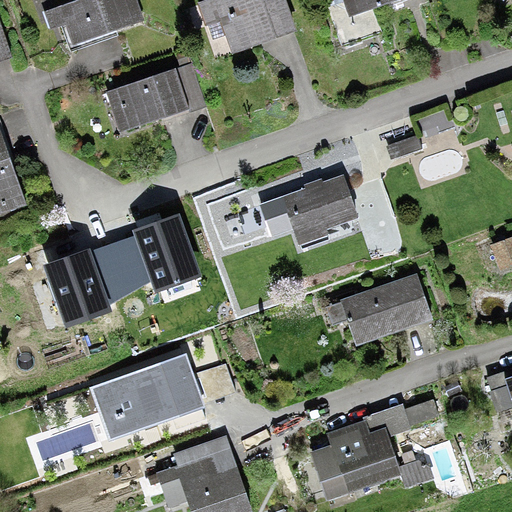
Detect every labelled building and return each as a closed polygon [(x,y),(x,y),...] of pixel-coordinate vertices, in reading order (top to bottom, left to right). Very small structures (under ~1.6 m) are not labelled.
[(132,0),(77,0),(64,5),(77,44),(140,22),(132,0)] [(283,0),(218,0),(224,16),(222,17),(234,52),(294,30),(283,0)] [(325,0),(341,45),(382,31),(374,8),(397,0),(325,0)] [(450,0),(437,0),(430,3),(443,41),(462,34),(450,0)] [(479,0),(450,0),(462,34),(488,25),(479,0)] [(0,61),(12,58),(0,24),(0,61)] [(109,91),(115,109),(121,106),(129,129),(205,103),(192,63),(109,91)] [(0,129),(0,210),(25,202),(0,129)] [(390,144),(395,158),(423,149),(418,135),(390,144)] [(342,177),(262,205),(272,235),(294,227),(298,240),(325,230),(325,228),(357,217),(342,177)] [(200,274),(178,217),(135,233),(156,290),(200,274)] [(511,237),(494,244),(502,266),(511,262),(511,237)] [(109,308),(88,251),(45,266),(66,324),(109,308)] [(387,333),(432,318),(417,275),(341,301),(354,339),(385,328),(387,333)] [(184,358),(94,389),(101,407),(115,402),(125,432),(201,405),(184,358)] [(233,368),(208,377),(220,408),(244,399),(233,368)] [(404,409),(410,425),(439,415),(433,399),(404,409)] [(364,422),(328,435),(333,448),(312,455),(324,490),(345,483),(347,489),(399,471),(386,431),(370,435),(364,422)] [(210,475),(200,447),(175,455),(180,467),(159,474),(165,493),(184,486),(192,511),(238,511),(251,508),(236,466),(210,475)]
